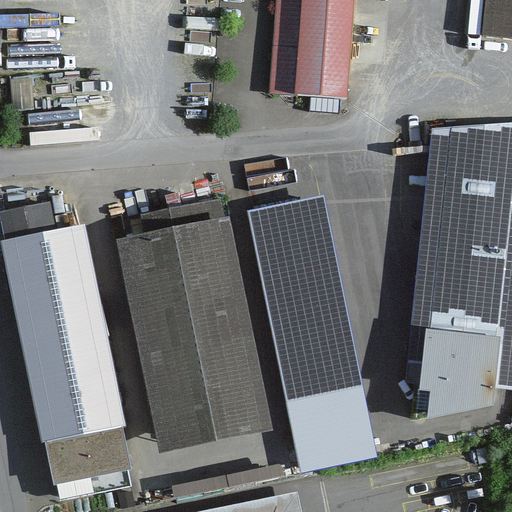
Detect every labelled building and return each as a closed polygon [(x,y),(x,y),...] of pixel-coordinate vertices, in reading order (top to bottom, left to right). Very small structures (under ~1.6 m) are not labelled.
[(275,0),(269,97),(348,102),(354,0),(275,0)] [(511,0),(489,0),(485,43),(511,45),(511,0)] [(511,128),(434,135),(409,368),(407,384),(421,386),(419,401),(430,402),(427,431),(494,418),(497,394),(511,396),(511,128)] [(248,168),(255,198),(275,193),(274,186),(294,181),(288,159),(248,168)] [(326,202),(249,217),(301,482),(377,467),(326,202)] [(118,247),(161,456),(272,436),(230,225),(118,247)] [(126,433),(85,231),(3,248),(44,449),(123,433),(126,433)] [(123,433),(44,449),(53,493),(132,477),(123,433)] [(60,499),(63,510),(98,501),(95,490),(60,499)]
